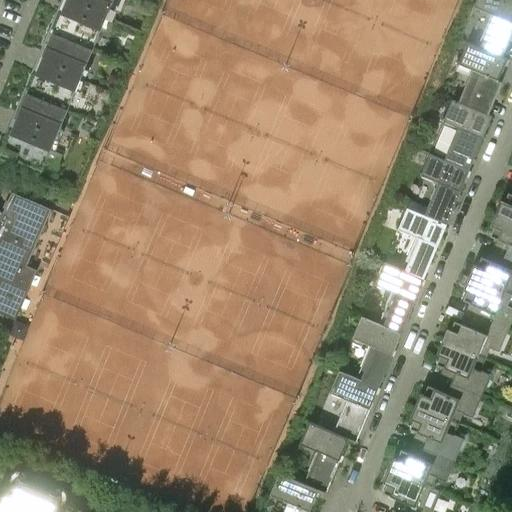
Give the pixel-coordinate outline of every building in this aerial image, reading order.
[(92,50),(110,8),(113,0),(60,0),(48,31),(92,50)] [(499,55),(511,24),(511,0),(475,0),(473,7),(490,14),(477,46),(499,55)] [(67,110),(84,69),(92,50),(48,31),(23,91),(67,110)] [(484,112),(507,58),(499,55),(477,46),(467,41),(458,64),(475,71),(462,103),(462,104),(484,113),(484,112)] [(55,139),(60,129),(67,110),(23,91),(0,145),(0,152),(55,176),(62,154),(54,151),(59,140),(55,139)] [(469,170),(491,115),(484,113),(462,104),(462,103),(452,99),(442,121),(457,127),(444,159),(469,170)] [(446,224),(469,170),(444,159),(429,153),(420,175),(437,183),(427,207),(424,215),(446,224)] [(27,265),(51,209),(11,191),(2,212),(0,211),(0,312),(5,314),(10,317),(15,319),(28,290),(37,269),(27,265)] [(511,194),(507,192),(504,201),(500,200),(495,213),(511,220),(511,194)] [(409,200),(406,207),(424,215),(427,207),(409,200)] [(428,266),(446,224),(424,215),(406,207),(397,230),(415,237),(401,269),(423,279),(428,266)] [(511,220),(495,213),(489,225),(493,227),(489,236),(500,240),(496,251),(511,258),(511,220)] [(511,258),(496,251),(491,261),(481,257),(477,266),(473,264),(468,277),(511,295),(511,293),(511,258)] [(401,333),(423,279),(401,269),(383,262),(374,284),(392,291),(379,323),(401,333)] [(511,308),(507,306),(511,295),(468,277),(463,290),(466,291),(463,300),(473,304),(469,315),(507,331),(511,319),(511,308)] [(499,352),(507,331),(469,315),(465,325),(454,321),(450,330),(446,328),(441,341),(484,360),(489,348),(499,352)] [(378,387),(401,333),(379,323),(361,316),(351,338),(369,345),(356,377),(356,378),(378,387)] [(480,370),(484,360),(441,341),(436,354),(439,355),(436,364),(447,369),(442,380),(480,396),(489,374),(480,370)] [(355,442),(378,387),(356,378),(356,377),(338,370),(329,392),(346,400),(333,431),(333,433),(348,439),(355,442)] [(472,416),(480,396),(442,380),(438,390),(427,385),(423,394),(420,392),(414,406),(457,425),(463,412),(472,416)] [(453,434),(457,425),(414,406),(409,418),(413,420),(409,428),(420,433),(415,444),(453,460),(463,438),(453,434)] [(325,493),(348,439),(333,433),(333,431),(308,421),(299,443),(317,451),(303,483),(303,484),(318,490),(325,493)] [(445,480),(453,460),(415,444),(411,454),(400,449),(396,458),(393,457),(388,469),(431,488),(436,476),(445,480)] [(440,491),(431,488),(388,469),(382,482),(386,484),(382,493),(421,509),(419,511),(432,511),(440,491)] [(308,511),(318,490),(303,484),(303,483),(278,472),(269,495),(287,502),(282,511),(308,511)] [(58,511),(59,510),(59,504),(59,502),(59,494),(19,477),(10,485),(2,494),(0,496),(0,511),(58,511)]
